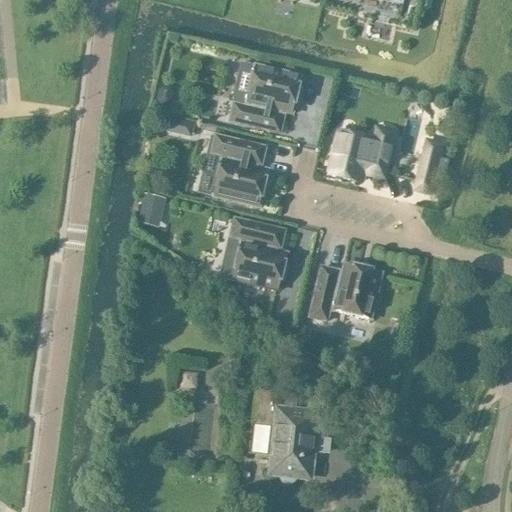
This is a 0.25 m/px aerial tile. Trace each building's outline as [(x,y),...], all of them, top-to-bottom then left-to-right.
[(254,68),(244,108),(232,106),(228,124),(279,136),(283,115),(291,117),(300,79),(254,68)] [(160,118),(157,132),(190,139),(193,125),(160,118)] [(361,175),(382,181),(393,135),(375,130),(372,142),(338,134),(327,177),(359,184),(361,175)] [(214,137),(210,156),(220,159),(211,200),(258,211),(267,172),(260,170),(264,149),(214,137)] [(164,201),(144,196),(137,225),(157,230),(164,201)] [(233,223),(229,240),(240,242),(230,283),(276,294),(285,257),(277,256),(282,235),(233,223)] [(380,276),(342,266),(340,274),(320,269),(308,320),(326,324),(329,312),(369,322),(380,276)] [(317,353),(324,342),(299,326),(292,337),(317,353)] [(295,483),(311,484),(315,455),(328,456),(329,441),(316,440),(318,413),(294,410),(296,393),(255,388),(253,409),(251,428),(272,430),(266,479),(279,480),(279,482),(280,483),(281,484),(282,485),(283,486),(285,487),(286,487),(288,487),(289,487),(290,486),(292,486),(293,485),(294,484),(295,483)]
